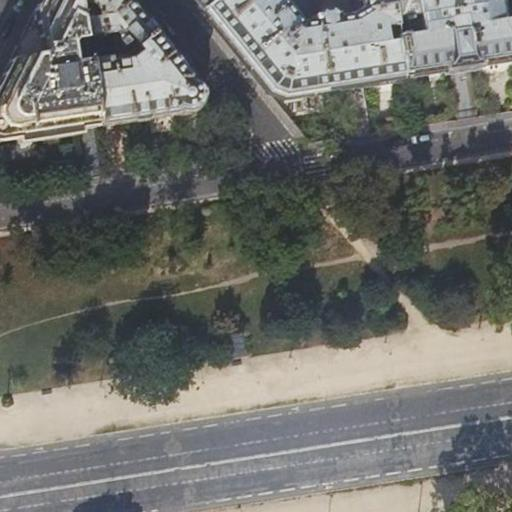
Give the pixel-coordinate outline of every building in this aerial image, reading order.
[(76,0),(39,0),(34,10),(37,30),(38,39),(45,37),(47,55),(9,61),(0,79),(0,141),(34,137),(96,127),(80,21),(78,7),(76,0)] [(76,0),(78,7),(90,6),(96,13),(96,19),(80,21),(96,127),(151,119),(176,115),(177,112),(180,113),(185,113),(189,111),(192,110),(196,105),(198,102),(199,97),(199,92),(197,87),(194,83),(190,80),(190,77),(140,16),(127,0),(76,0)] [(191,0),(201,11),(214,0),(191,0)] [(356,0),(358,9),(350,15),(334,17),(334,16),(328,10),(319,11),(314,19),(314,21),(301,23),(282,0),(214,0),(201,11),(238,57),(267,93),(281,99),(357,87),(401,80),(400,79),(395,40),(384,41),(382,27),(392,25),(388,0),(356,0)] [(511,0),(388,0),(392,25),(395,40),(400,79),(463,69),(511,61),(511,0)]
